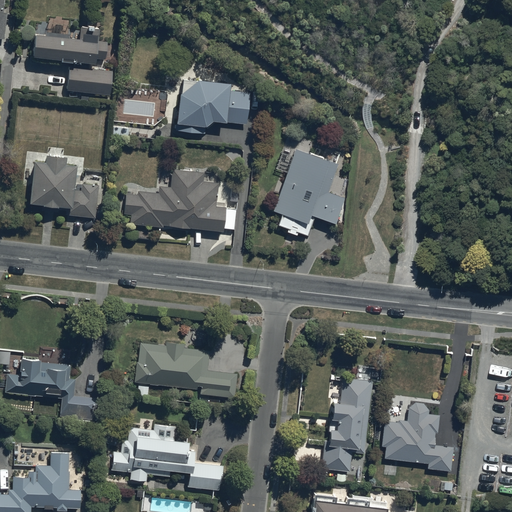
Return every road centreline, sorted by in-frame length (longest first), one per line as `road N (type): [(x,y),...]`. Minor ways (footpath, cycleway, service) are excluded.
road 1 (tertiary): [(0,257),(280,292)]
road 2 (tertiary): [(280,292),(511,316)]
road 3 (residential): [(280,292),(254,511)]
